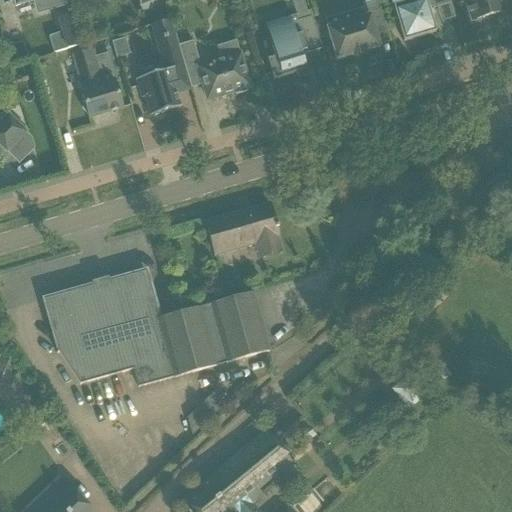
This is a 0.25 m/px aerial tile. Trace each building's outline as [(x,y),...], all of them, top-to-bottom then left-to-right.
[(14,2),(16,8),(35,2),(38,13),(65,6),(62,0),(3,0),(5,5),(14,2)] [(436,9),(449,5),(447,0),(389,0),(391,5),(390,5),(390,7),(392,7),(403,43),(435,33),(428,10),(436,8),(436,9)] [(460,0),(462,4),(465,3),(471,23),(505,13),(501,1),(503,0),(502,0),(460,0)] [(328,31),(337,61),(352,56),(352,58),(363,55),(363,53),(377,48),(374,38),(387,34),(378,1),(363,6),(364,10),(352,14),(354,23),(328,31)] [(151,3),(145,5),(147,11),(153,10),(151,3)] [(266,62),(272,82),(306,72),(300,53),(304,52),(305,56),(321,51),(310,12),(309,13),(310,19),(297,23),(295,17),(265,26),(275,59),(266,62)] [(71,17),(58,21),(62,34),(67,51),(80,47),(71,17)] [(190,91),(183,69),(184,69),(178,47),(175,37),(155,42),(164,73),(135,81),(136,83),(140,98),(141,99),(144,99),(150,118),(180,109),(175,96),(190,91)] [(124,40),(111,44),(116,60),(129,56),(124,40)] [(178,47),(184,69),(199,64),(192,43),(178,47)] [(93,51),(72,57),(82,92),(81,92),(83,100),(85,106),(81,109),(88,118),(88,119),(121,109),(116,90),(114,83),(116,83),(108,55),(95,59),(93,51)] [(220,62),(197,68),(207,101),(234,93),(235,96),(247,93),(246,90),(249,89),(239,56),(238,56),(220,62)] [(0,123),(0,147),(6,153),(26,133),(8,116),(0,123)] [(256,244),(261,259),(280,253),(276,238),(278,238),(269,207),(205,225),(214,256),(256,244)] [(133,371),(138,389),(175,378),(176,380),(236,363),(219,306),(159,323),(145,274),(109,284),(108,279),(105,280),(106,284),(95,287),(94,283),(91,283),(92,288),(44,301),(50,321),(57,354),(78,386),(133,371)] [(313,310),(321,318),(338,302),(330,293),(313,310)] [(219,306),(236,363),(273,353),(256,295),(219,306)] [(390,392),(406,413),(427,396),(411,375),(390,392)] [(41,412),(34,416),(41,427),(47,423),(41,412)] [(266,433),(182,502),(190,511),(256,511),(252,507),(247,500),(256,492),(291,463),(278,448),(266,433)] [(90,511),(63,482),(50,494),(55,499),(40,511),(90,511)]
